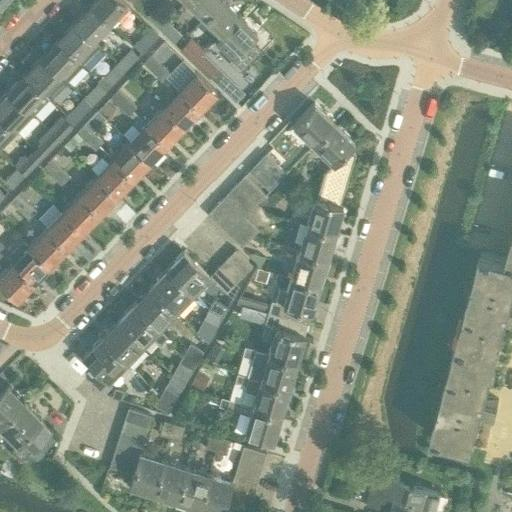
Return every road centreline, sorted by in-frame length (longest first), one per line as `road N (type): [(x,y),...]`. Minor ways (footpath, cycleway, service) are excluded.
road 1 (residential): [(284,511),(428,51)]
road 2 (residential): [(37,347),(342,34)]
